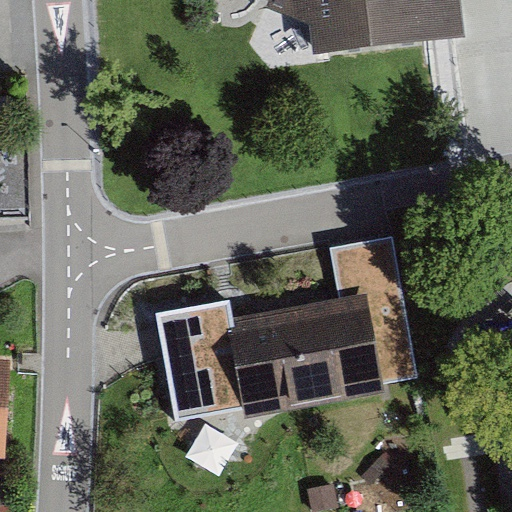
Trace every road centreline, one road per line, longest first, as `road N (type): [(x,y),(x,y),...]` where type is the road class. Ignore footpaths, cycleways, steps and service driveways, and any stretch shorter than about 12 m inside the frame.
road 1 (residential): [(57,0),(72,257),(64,511)]
road 2 (track): [(387,199),(511,173)]
